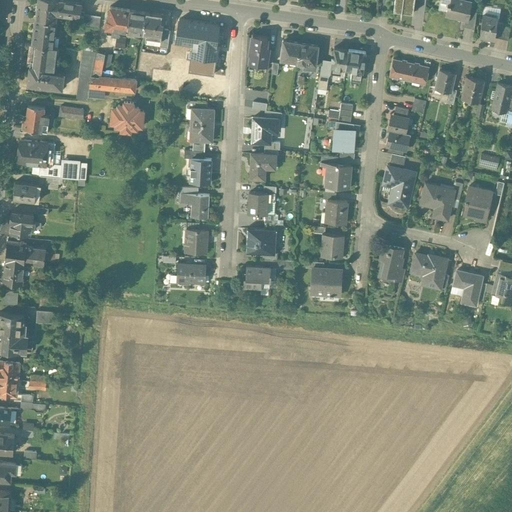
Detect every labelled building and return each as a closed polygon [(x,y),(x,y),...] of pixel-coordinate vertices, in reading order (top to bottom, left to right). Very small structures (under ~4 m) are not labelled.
[(58,0),(37,0),(35,20),(56,22),(57,14),(58,0)] [(64,0),(58,0),(57,14),(80,18),(80,12),(81,12),(82,3),(64,0)] [(394,0),(394,10),(413,13),(414,0),(394,0)] [(471,1),(466,0),(450,0),(450,4),(448,3),(447,5),(448,6),(446,14),(452,15),(461,18),(465,19),(468,19),(470,10),(469,10),(471,1)] [(130,9),(110,6),(109,18),(106,19),(105,28),(113,29),(112,34),(119,35),(120,30),(127,31),(130,9)] [(146,12),(130,9),(127,31),(143,33),(146,12)] [(477,12),(470,10),(468,19),(465,19),(464,25),(475,27),(477,12)] [(159,13),(146,12),(143,33),(160,36),(162,20),(158,20),(159,13)] [(100,17),(82,14),(81,25),(99,28),(100,17)] [(498,18),(482,14),(479,36),(480,36),(480,35),(494,38),(494,39),(495,39),(495,37),(497,24),(498,18)] [(220,23),(178,17),(174,42),(191,44),(189,56),(191,56),(189,70),(213,73),(215,59),(218,59),(221,43),(218,42),(220,23)] [(56,22),(35,20),(33,44),(36,44),(53,46),(56,22)] [(510,27),(497,24),(495,37),(508,40),(510,27)] [(267,37),(253,35),(250,53),(251,53),(250,62),(266,65),(267,62),(269,50),(269,46),(266,46),(267,37)] [(126,38),(117,36),(115,47),(125,48),(126,38)] [(300,42),(284,40),(281,59),(297,61),(300,42)] [(318,45),(300,42),(297,61),(297,65),(315,68),(316,58),(317,58),(317,53),(318,45)] [(53,46),(36,44),(33,66),(30,65),(28,83),(62,88),(64,72),(54,71),(57,47),(53,46)] [(349,49),(334,47),(333,53),(332,53),(331,60),(332,60),(331,66),(332,66),(331,73),(340,74),(341,67),(346,68),(349,49)] [(365,51),(349,49),(346,68),(362,70),(365,51)] [(96,51),(83,50),(81,66),(93,67),(96,51)] [(106,53),(96,51),(93,67),(91,75),(101,76),(103,69),(106,53)] [(429,66),(393,58),(389,75),(404,78),(403,82),(404,82),(405,78),(425,83),(429,66)] [(93,67),(81,66),(76,98),(88,100),(88,99),(89,94),(90,86),(89,86),(91,75),(93,67)] [(109,70),(103,69),(101,76),(91,75),(89,86),(90,86),(104,87),(135,90),(136,79),(108,76),(109,70)] [(455,73),(440,69),(435,87),(450,91),(451,91),(452,88),(455,73)] [(328,77),(320,75),(318,88),(326,89),(328,77)] [(475,77),(466,75),(461,97),(470,99),(475,77)] [(484,79),(475,77),(470,99),(479,101),(484,79)] [(511,88),(511,85),(497,82),(491,109),(506,112),(507,110),(510,97),(511,88)] [(104,87),(90,86),(89,94),(103,95),(104,87)] [(457,89),(452,88),(451,91),(450,91),(448,102),(454,103),(457,89)] [(260,100),(268,101),(269,93),(260,92),(260,100)] [(426,100),(415,97),(412,109),(423,111),(426,100)] [(124,105),(118,104),(118,107),(113,107),(112,110),(111,119),(111,122),(116,123),(116,126),(121,127),(121,130),(131,131),(131,128),(137,128),(137,125),(142,126),(143,122),(144,113),(144,110),(139,109),(139,106),(133,106),(134,102),(131,102),(124,101),(124,105)] [(267,103),(253,101),(252,108),(266,110),(267,103)] [(484,104),(479,102),(479,101),(476,115),(481,116),(484,104)] [(409,108),(396,105),(394,114),(407,117),(409,108)] [(45,108),(28,106),(26,120),(23,119),(21,129),(47,132),(49,115),(44,114),(45,108)] [(84,109),(60,106),(59,116),(83,119),(84,109)] [(195,107),(192,107),(192,117),(191,117),(190,128),(191,128),(191,139),(193,139),(205,140),(212,140),(213,127),(214,121),(213,121),(214,108),(207,108),(195,107)] [(282,112),(268,110),(268,117),(271,117),(271,118),(278,118),(281,118),(282,112)] [(339,111),(329,110),(328,119),(338,120),(339,111)] [(407,117),(394,114),(392,121),(389,120),(387,129),(389,130),(389,129),(406,133),(408,123),(405,123),(407,117)] [(268,117),(253,116),(252,141),(265,141),(270,141),(271,127),(278,127),(278,118),(271,118),(271,117),(268,117)] [(354,123),(336,120),(336,128),(353,130),(354,123)] [(353,130),(336,128),(334,146),(342,147),(342,148),(349,149),(349,147),(352,148),(353,130)] [(406,133),(389,129),(389,130),(387,138),(390,139),(389,146),(404,149),(406,141),(408,142),(410,134),(406,133)] [(205,140),(193,139),(193,150),(199,151),(205,152),(205,140)] [(48,142),(20,140),(17,162),(41,164),(52,165),(54,150),(47,149),(48,142)] [(280,142),(270,141),(265,141),(264,147),(278,149),(279,149),(280,142)] [(404,149),(389,146),(387,151),(392,152),(406,156),(406,155),(403,155),(404,149)] [(193,150),(185,149),(184,158),(191,158),(191,157),(198,158),(199,151),(193,150)] [(264,153),(252,152),(250,177),(264,178),(265,165),(275,166),(276,154),(276,153),(264,153)] [(406,156),(392,152),(389,164),(403,167),(406,156)] [(336,156),(321,154),(320,165),(327,165),(328,162),(335,162),(336,156)] [(499,158),(481,154),(480,161),(497,166),(499,158)] [(198,158),(191,157),(191,158),(190,180),(210,181),(211,158),(198,158)] [(81,161),(69,161),(69,163),(69,164),(68,166),(68,177),(80,178),(80,163),(81,161)] [(69,163),(61,162),(61,163),(61,172),(61,177),(68,177),(68,166),(69,164),(69,163)] [(335,162),(328,162),(327,165),(326,185),(349,187),(351,164),(335,162)] [(52,165),(41,164),(40,175),(51,176),(52,165)] [(389,164),(387,164),(383,183),(393,185),(389,202),(408,206),(416,170),(403,167),(389,164)] [(36,174),(35,183),(37,184),(46,185),(47,176),(40,175),(36,174)] [(13,198),(34,201),(37,184),(35,183),(16,181),(13,198)] [(463,183),(456,181),(454,188),(455,188),(453,198),(459,199),(463,183)] [(504,182),(498,181),(495,194),(501,195),(504,182)] [(454,188),(425,182),(423,191),(428,192),(426,204),(440,207),(438,216),(448,219),(453,198),(455,188),(454,188)] [(492,191),(469,186),(465,201),(466,202),(463,214),(476,216),(476,218),(486,220),(492,191)] [(264,192),(250,191),(249,213),(266,214),(267,201),(275,202),(276,192),(264,192)] [(195,193),(179,192),(178,203),(179,203),(179,202),(193,203),(193,215),(188,215),(188,214),(187,214),(187,215),(208,216),(209,194),(195,193)] [(329,195),(327,218),(350,219),(351,197),(329,195)] [(33,213),(11,210),(10,221),(11,221),(10,231),(31,234),(32,227),(40,228),(40,222),(33,221),(33,220),(32,219),(33,213)] [(198,228),(186,227),(185,250),(207,251),(208,228),(198,228)] [(265,228),(248,227),(247,251),(263,252),(275,252),(276,229),(265,228)] [(325,232),(322,232),(322,233),(321,255),(343,256),(344,234),(325,232)] [(26,243),(8,241),(5,261),(6,261),(24,263),(25,258),(34,259),(34,263),(44,264),(46,247),(26,245),(26,243)] [(404,247),(383,243),(379,258),(385,259),(382,273),(395,276),(397,277),(400,266),(404,247)] [(46,257),(58,260),(60,252),(48,249),(46,257)] [(447,257),(429,253),(429,255),(415,252),(410,274),(411,274),(412,270),(431,274),(429,284),(440,286),(443,272),(447,257)] [(277,259),(263,258),(263,265),(271,266),(271,267),(294,268),(294,260),(277,259)] [(24,263),(6,261),(3,282),(21,284),(24,263)] [(206,263),(178,262),(177,280),(190,281),(190,280),(205,281),(206,263)] [(263,265),(246,265),(245,285),(247,285),(270,287),(270,279),(271,279),(271,272),(270,272),(271,267),(271,266),(263,265)] [(406,267),(400,266),(397,277),(395,276),(394,279),(397,279),(403,281),(406,267)] [(321,267),(314,267),(313,285),(321,285),(320,292),(330,293),(330,296),(333,296),(334,293),(340,293),(342,269),(321,267)] [(483,275),(457,269),(453,283),(464,286),(461,301),(476,304),(477,298),(481,282),(483,275)] [(511,274),(506,273),(498,271),(496,278),(495,285),(493,292),(493,293),(492,298),(499,300),(511,303),(511,274)] [(382,273),(376,272),(373,283),(376,288),(393,292),(392,293),(394,293),(397,279),(394,279),(395,276),(382,273)] [(449,274),(443,272),(440,286),(446,288),(449,274)] [(487,283),(481,282),(477,298),(483,299),(485,290),(487,283)] [(495,285),(487,283),(485,290),(493,292),(495,285)] [(17,291),(4,290),(3,302),(16,303),(17,291)] [(54,311),(38,310),(37,322),(53,323),(54,311)] [(24,315),(0,313),(0,316),(0,331),(26,333),(27,323),(23,323),(24,315)] [(26,333),(0,331),(0,348),(25,351),(26,333)] [(20,363),(0,361),(0,377),(19,379),(20,363)] [(19,379),(0,377),(0,394),(17,396),(19,379)] [(46,381),(40,380),(40,383),(32,382),(31,388),(46,389),(46,381)] [(61,394),(61,402),(76,403),(76,395),(61,394)] [(33,402),(22,401),(22,408),(32,409),(33,402)] [(11,408),(0,406),(0,422),(10,423),(11,408)] [(15,434),(0,432),(0,450),(13,452),(15,434)] [(17,463),(0,461),(0,478),(7,480),(11,480),(12,472),(16,472),(17,463)] [(12,491),(0,490),(0,507),(10,509),(12,491)]
